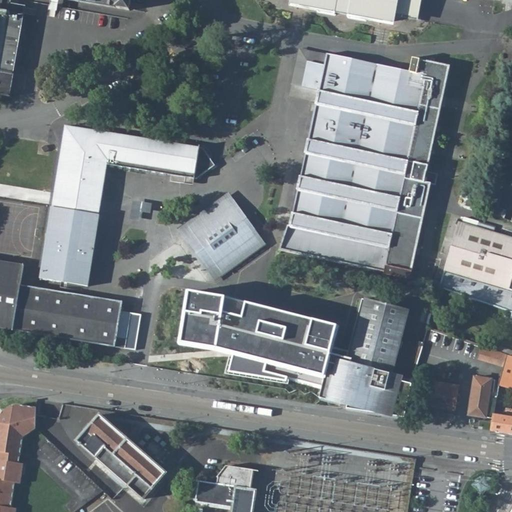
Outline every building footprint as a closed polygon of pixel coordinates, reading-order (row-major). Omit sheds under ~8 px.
[(0,0),(0,94),(9,96),(24,7),(9,4),(9,0),(68,0),(130,11),(132,0),(0,0)] [(293,0),(293,1),(294,3),(296,5),(298,7),(300,7),(303,7),(305,7),(307,6),(309,4),(310,2),(310,0),(313,0),(375,12),(376,16),(377,19),(378,20),(380,22),(383,23),(385,23),(387,22),(390,21),(391,19),(393,17),(393,15),(412,19),(417,15),(419,0),(293,0)] [(303,7),(300,7),(383,23),(380,22),(378,20),(377,19),(376,16),(375,12),(313,0),(310,0),(310,2),(309,4),(307,6),(305,7),(303,7)] [(327,55),(299,49),(288,96),(316,102),(319,90),(303,87),(308,63),(324,66),(327,55)] [(319,90),(290,226),(287,225),(280,249),(384,271),(384,274),(409,280),(430,183),(435,185),(438,174),(427,171),(449,66),(420,60),(417,75),(327,55),(324,66),(308,63),(303,87),(319,90)] [(65,126),(41,279),(88,286),(99,215),(97,214),(99,206),(100,206),(107,165),(196,179),(214,165),(209,157),(207,158),(201,148),(199,148),(199,147),(65,126)] [(495,177),(491,195),(500,198),(504,180),(495,177)] [(229,192),(181,227),(217,277),(265,243),(229,192)] [(143,210),(152,212),(153,203),(134,200),(131,219),(141,220),(143,210)] [(488,205),(487,212),(498,216),(500,209),(488,205)] [(511,237),(458,221),(444,270),(511,290),(511,237)] [(0,328),(115,347),(125,348),(126,339),(130,313),(121,311),(123,302),(21,285),(24,266),(0,262),(0,328)] [(222,298),(184,292),(176,344),(213,349),(230,353),(225,374),(287,384),(288,378),(322,387),(329,355),(335,327),(244,304),(222,298)] [(332,300),(332,301),(343,303),(345,296),(334,294),(332,300)] [(322,387),(319,399),(340,404),(338,408),(405,418),(409,400),(416,365),(420,353),(397,347),(400,337),(406,310),(362,299),(347,359),(329,355),(322,387)] [(423,343),(400,337),(397,347),(420,353),(423,343)] [(511,349),(492,343),(490,349),(496,351),(507,355),(511,356),(511,349)] [(506,356),(481,348),(478,358),(504,366),(506,356)] [(493,418),(491,430),(511,433),(511,356),(507,355),(506,356),(504,366),(502,372),(500,377),(498,386),(511,389),(511,393),(511,396),(511,416),(511,417),(505,416),(506,409),(495,407),(493,418)] [(493,418),(495,407),(497,393),(493,392),(495,380),(474,377),(469,415),(493,418)] [(454,410),(458,386),(423,381),(420,405),(454,410)] [(0,511),(16,511),(17,508),(12,507),(16,481),(21,482),(23,472),(24,472),(26,464),(19,462),(23,436),(35,428),(37,407),(18,404),(13,407),(12,405),(0,413),(0,511)] [(77,440),(144,498),(167,473),(99,415),(77,440)] [(78,468),(69,459),(61,469),(70,478),(78,468)] [(232,507),(231,511),(252,511),(255,490),(250,489),(253,469),(226,465),(217,476),(219,476),(218,484),(200,482),(196,501),(232,507)] [(78,511),(85,511),(107,496),(104,491),(77,510),(78,511)]
